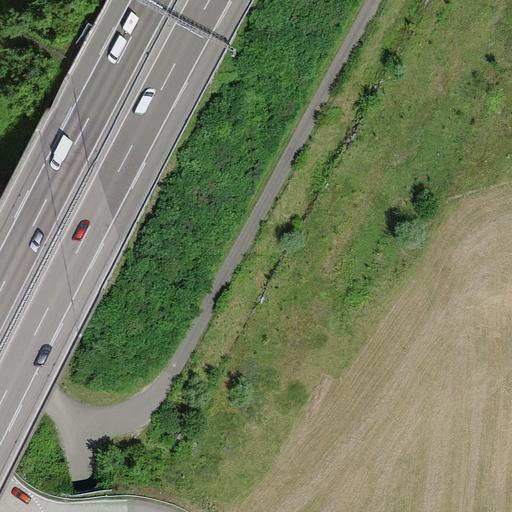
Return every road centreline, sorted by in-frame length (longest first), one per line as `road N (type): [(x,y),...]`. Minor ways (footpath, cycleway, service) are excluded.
road 1 (unclassified): [(375,0),(156,397),(75,433)]
road 2 (motorway): [(0,405),(209,0)]
road 3 (motorway): [(151,0),(0,292)]
road 4 (track): [(75,433),(38,382),(23,343),(0,212)]
